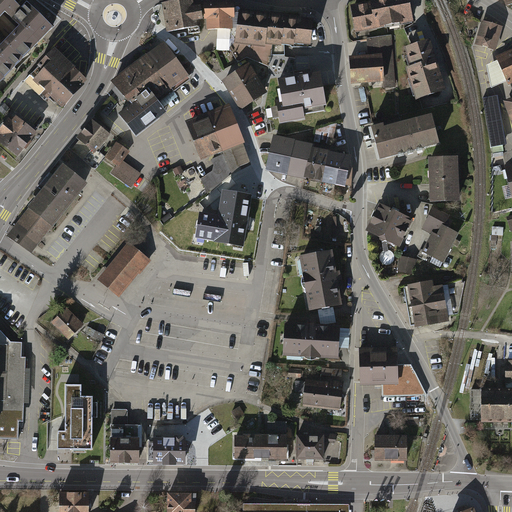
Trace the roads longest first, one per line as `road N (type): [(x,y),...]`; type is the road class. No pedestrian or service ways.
road 1 (tertiary): [(0,475),(464,481)]
road 2 (residential): [(357,214),(295,192),(277,195),(212,78),(167,36),(133,22)]
road 3 (tertiary): [(357,214),(364,268),(437,396),(463,456),(464,481)]
road 4 (tertiary): [(326,0),(354,146),(357,214)]
road 5 (tertiary): [(0,210),(95,91),(113,34)]
